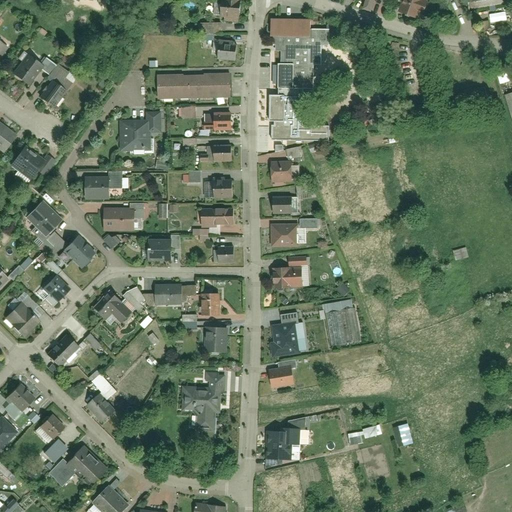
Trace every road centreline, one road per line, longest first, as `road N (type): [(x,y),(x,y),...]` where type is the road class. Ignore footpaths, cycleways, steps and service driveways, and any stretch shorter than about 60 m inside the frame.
road 1 (residential): [(23,354),(139,463),(175,479),(248,487)]
road 2 (residential): [(261,0),(255,265)]
road 3 (residential): [(109,270),(105,250),(61,193),(78,152),(132,81)]
road 4 (residential): [(255,265),(248,487)]
road 5 (residential): [(301,0),(436,37),(511,44)]
road 6 (residential): [(255,265),(109,270)]
road 7 (residential): [(109,270),(23,354)]
